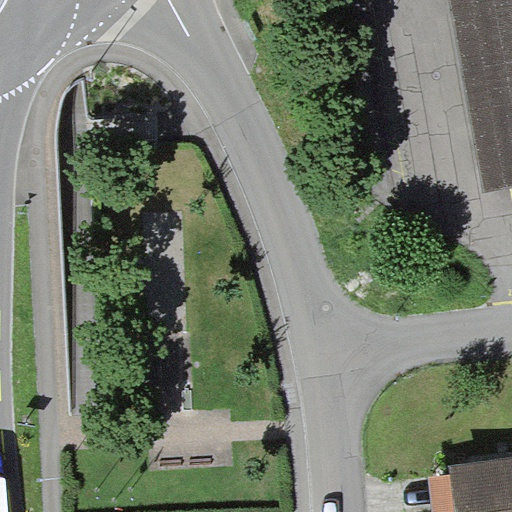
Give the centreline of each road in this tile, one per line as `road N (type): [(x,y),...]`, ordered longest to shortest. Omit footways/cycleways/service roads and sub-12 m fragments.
road 1 (residential): [(180,0),(282,199),(328,354)]
road 2 (residential): [(328,354),(511,326)]
road 3 (residential): [(328,354),(333,511)]
